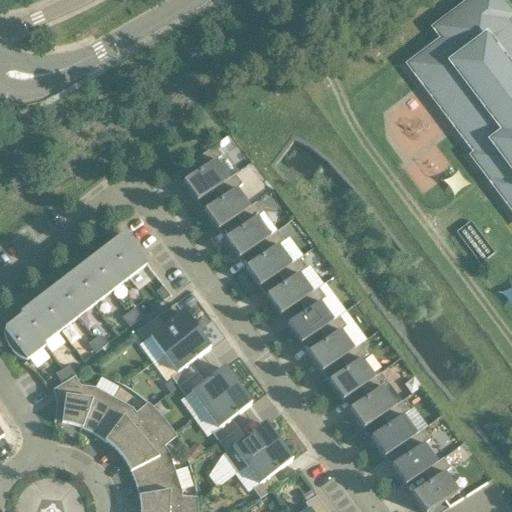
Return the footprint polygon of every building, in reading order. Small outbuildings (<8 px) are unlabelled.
[(511,31),(492,5),(409,67),(476,156),(472,159),(511,211),(511,31)] [(228,183),(228,182),(214,164),(221,159),(214,149),(194,163),(201,173),(182,187),(196,206),(215,192),(228,183)] [(249,211),(235,192),(242,187),(234,178),(228,182),(228,183),(215,192),(222,201),(203,216),(217,234),(236,220),(249,211)] [(270,239),(256,221),(263,216),(255,206),(249,211),(236,220),(243,230),(224,244),(238,263),(257,249),(270,239)] [(291,268),(290,267),(277,249),(283,244),(276,234),(270,239),(257,249),(264,258),(244,272),(258,291),(278,277),(291,268)] [(128,281),(146,268),(123,238),(106,251),(128,281)] [(111,294),(128,281),(106,251),(89,264),(111,294)] [(311,296),(298,277),(304,273),(297,263),(290,267),(291,268),(278,277),(285,287),(265,301),(279,320),(299,306),(311,296)] [(94,307),(111,294),(89,264),(72,278),(94,307)] [(77,320),(94,307),(72,278),(55,291),(77,320)] [(163,304),(169,299),(162,290),(155,295),(163,304)] [(61,333),(77,320),(55,291),(38,304),(61,333)] [(332,324),(318,306),(325,301),(318,291),(311,296),(299,306),(305,315),(286,329),(300,348),(319,334),(332,324)] [(43,347),(61,333),(38,304),(19,318),(21,320),(22,319),(43,347)] [(135,325),(141,321),(134,311),(128,316),(135,325)] [(129,330),(135,325),(128,316),(122,321),(129,330)] [(164,358),(196,334),(182,316),(163,330),(156,320),(136,334),(144,344),(150,340),(164,358)] [(45,349),(43,347),(22,319),(21,320),(4,333),(5,334),(4,335),(3,335),(4,337),(4,339),(5,342),(6,344),(7,347),(9,349),(10,352),(13,355),(15,357),(17,358),(19,360),(21,361),(23,362),(25,363),(26,362),(27,363),(45,349)] [(340,362),(354,352),(340,333),(346,329),(338,319),(332,324),(319,334),(326,343),(307,357),(321,376),(340,362)] [(178,391),(197,376),(190,367),(209,353),(196,334),(164,358),(154,365),(167,383),(170,381),(178,391)] [(101,352),(107,347),(100,338),(94,342),(101,352)] [(95,357),(101,352),(94,342),(87,347),(95,357)] [(374,381),(360,362),(367,358),(359,348),(354,352),(340,362),(347,372),(328,386),(342,405),(361,391),(374,381)] [(62,373),(68,383),(75,379),(69,368),(62,373)] [(204,414),(237,390),(223,372),(204,386),(197,376),(178,391),(185,400),(191,395),(204,414)] [(61,387),(68,383),(62,373),(55,377),(61,387)] [(395,410),(394,409),(381,391),(387,386),(380,376),(374,381),(361,391),(368,400),(348,414),(362,433),(382,419),(395,410)] [(93,437),(113,401),(94,391),(81,388),(75,379),(52,393),(54,398),(55,402),(55,405),(55,408),(55,410),(55,415),(55,418),(54,423),(53,426),(54,426),(55,425),(61,426),(61,427),(66,428),(70,429),(75,430),(78,431),(85,433),(88,435),(93,437)] [(218,447),(238,432),(231,423),(250,409),(237,390),(204,414),(217,432),(211,436),(218,447)] [(135,416),(132,411),(113,401),(93,437),(98,440),(101,442),(103,444),(108,447),(112,451),(113,453),(117,456),(119,458),(163,422),(160,419),(155,413),(153,411),(147,406),(135,416)] [(415,438),(402,419),(408,414),(401,404),(394,409),(395,410),(382,419),(389,429),(369,443),(383,462),(402,448),(415,438)] [(135,487),(174,474),(167,453),(163,449),(175,439),(172,433),(169,429),(166,425),(163,422),(119,458),(120,460),(124,465),(126,469),(128,471),(129,473),(132,479),(134,484),(135,487)] [(245,470),(278,446),(264,428),(245,442),(238,432),(218,447),(225,456),(223,458),(236,476),(245,469),(245,470)] [(436,466),(422,448),(429,443),(422,433),(415,438),(402,448),(409,457),(390,471),(404,490),(423,476),(436,466)] [(194,462),(203,450),(195,444),(186,455),(194,462)] [(278,446),(245,470),(259,488),(252,492),(260,502),(279,488),(272,479),(291,464),(278,446)] [(436,466),(423,476),(430,485),(411,499),(420,511),(433,511),(457,495),(443,476),(450,471),(442,461),(436,466)] [(197,511),(197,510),(197,505),(196,500),(181,499),(181,494),(174,474),(135,487),(136,492),(137,495),(138,498),(139,504),(139,507),(139,511),(197,511)] [(325,511),(316,499),(304,506),(308,511),(325,511)]
